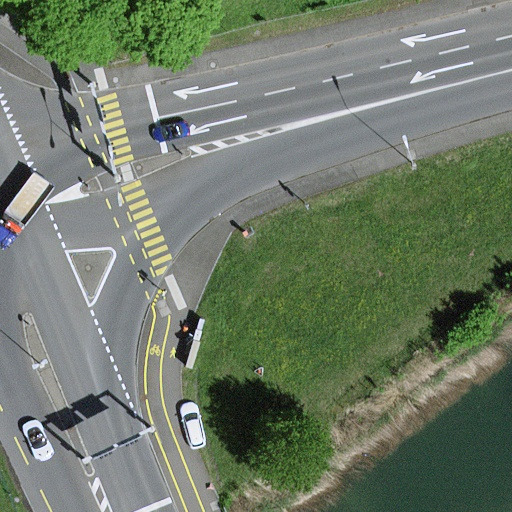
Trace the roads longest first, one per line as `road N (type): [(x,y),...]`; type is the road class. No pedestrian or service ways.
road 1 (primary): [(221,144),(152,257),(81,447)]
road 2 (primary): [(511,72),(221,144)]
road 3 (primary): [(221,144),(0,215)]
road 4 (primary): [(81,447),(0,259)]
